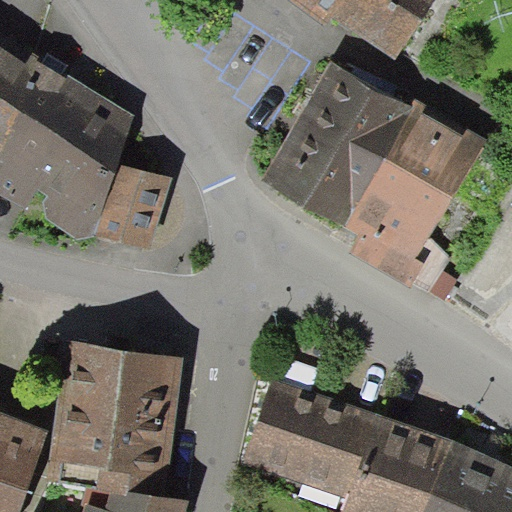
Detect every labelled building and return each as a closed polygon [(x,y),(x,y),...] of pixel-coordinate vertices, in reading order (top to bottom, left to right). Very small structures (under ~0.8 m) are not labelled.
[(0,0),(0,152),(12,159),(0,176),(0,193),(104,256),(108,236),(165,257),(181,177),(140,171),(135,141),(146,123),(0,25),(0,0)] [(451,0),(287,0),(399,76),(451,0)] [(335,76),(270,193),(415,272),(479,155),(335,76)] [(191,360),(76,347),(56,472),(175,489),(191,360)] [(511,511),(511,479),(265,381),(245,468),(349,503),(346,511),(511,511)] [(31,511),(62,434),(0,409),(0,511),(31,511)] [(95,511),(193,511),(194,511),(125,490),(118,511),(97,511),(96,511),(95,511)]
